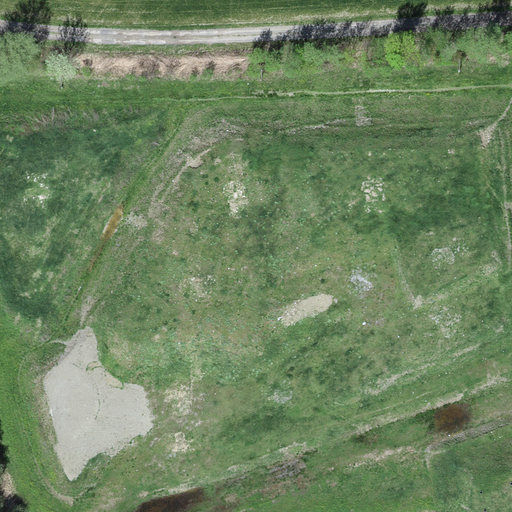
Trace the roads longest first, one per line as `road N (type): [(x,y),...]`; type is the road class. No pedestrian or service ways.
road 1 (track): [(511,21),(171,42),(0,28)]
road 2 (motorway): [(511,477),(391,511)]
